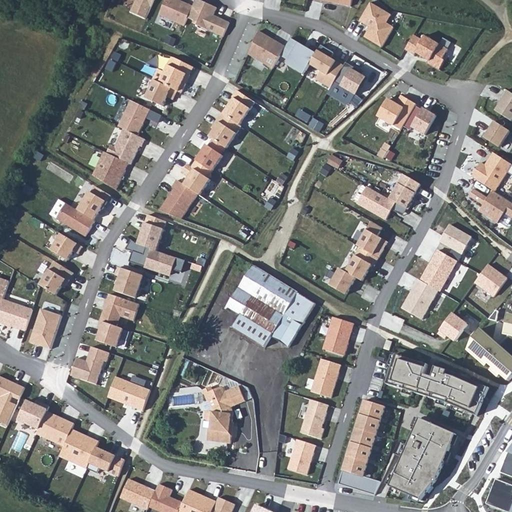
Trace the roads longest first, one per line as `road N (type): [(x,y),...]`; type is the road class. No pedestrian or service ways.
road 1 (residential): [(322,496),(375,325),(439,196),(467,100),(327,26),(248,7)]
road 2 (residential): [(248,7),(209,90),(104,248),(60,376)]
road 3 (residential): [(60,376),(68,393),(163,465),(294,491)]
